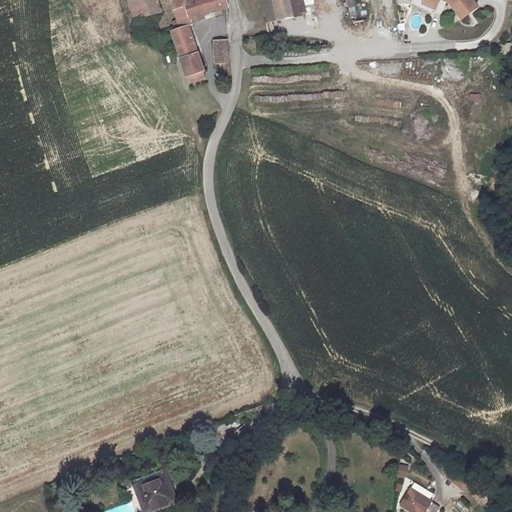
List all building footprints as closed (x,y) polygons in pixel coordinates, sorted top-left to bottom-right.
[(150,0),(122,0),(132,27),(157,18),(150,0)] [(164,0),(171,16),(208,0),(164,0)] [(221,0),(208,0),(171,16),(177,31),(178,34),(169,37),(185,81),(202,75),(185,30),(201,23),(200,20),(224,11),(221,0)] [(305,12),(301,0),(260,0),(265,20),(305,12)] [(346,0),(351,17),(357,15),(353,0),(346,0)] [(449,0),(461,15),(477,3),(474,0),(449,0)] [(113,38),(129,34),(122,5),(106,9),(113,38)] [(231,83),(227,45),(214,46),(216,67),(221,67),(223,84),(231,83)] [(408,478),(410,466),(400,464),(398,477),(408,478)] [(452,470),(447,478),(464,490),(469,483),(452,470)] [(162,475),(131,486),(139,511),(162,511),(173,508),(162,475)] [(414,484),(403,504),(416,511),(424,511),(434,496),(414,484)] [(460,501),(456,506),(463,511),(467,511),(470,510),(460,501)]
